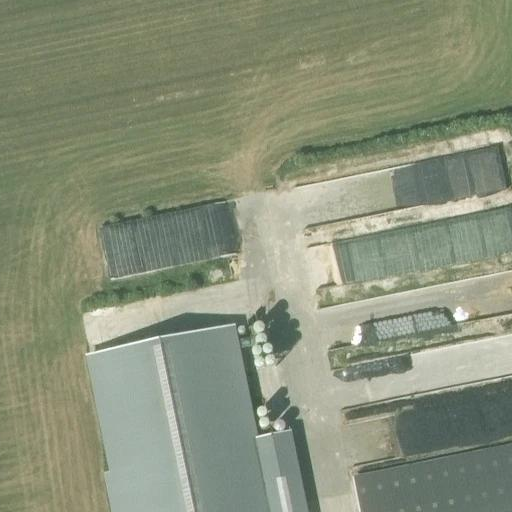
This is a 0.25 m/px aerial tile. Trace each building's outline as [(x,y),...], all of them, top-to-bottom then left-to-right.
[(484,193),(508,188),(500,154),(457,164),(461,179),(468,177),(471,189),(482,186),(484,193)] [(326,209),(325,188),(287,190),(289,227),(329,225),(328,209),(326,209)] [(240,202),(99,228),(109,279),(249,253),(240,202)] [(511,273),(443,284),(449,325),(511,315),(511,273)] [(314,293),(320,309),(334,304),(329,288),(314,293)] [(113,475),(105,477),(111,511),(305,511),(290,433),(254,441),(232,328),(89,357),(113,475)] [(328,351),(331,366),(429,346),(426,332),(328,351)] [(511,511),(511,448),(353,481),(358,511),(511,511)]
